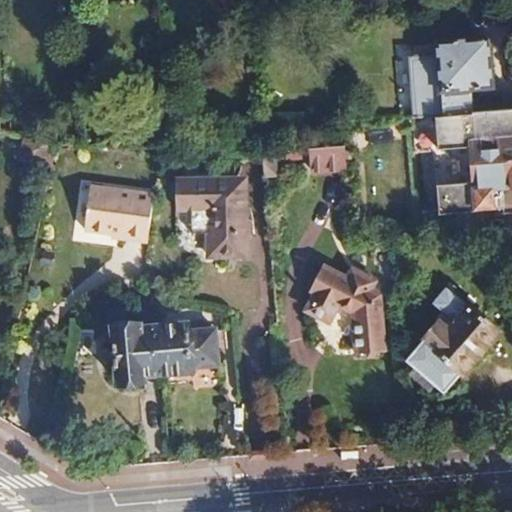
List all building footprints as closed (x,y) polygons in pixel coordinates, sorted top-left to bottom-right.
[(440,58),(410,60),(416,118),(475,113),(473,90),(493,89),(491,63),(495,58),(494,48),(488,42),(439,45),(440,58)] [(511,110),(475,113),(416,118),(419,152),(434,151),(440,215),(479,212),(479,210),(495,208),(495,211),(506,210),(506,216),(511,215),(511,110)] [(57,145),(27,138),(22,160),(52,167),(57,145)] [(346,148),(310,150),(312,172),(347,169),(346,148)] [(275,153),(263,154),(265,179),(275,178),(275,153)] [(155,195),(91,186),(85,230),(124,235),(124,239),(148,242),(155,195)] [(244,193),(224,194),(224,212),(245,211),(244,193)] [(173,224),(190,224),(191,248),(208,248),(209,273),(247,272),(245,211),(224,212),(224,194),(172,195),(173,224)] [(311,282),(320,289),(306,305),(328,324),(342,308),(353,318),(356,357),(386,354),(381,298),(374,292),(381,284),(360,266),(353,274),(333,257),(311,282)] [(437,321),(441,325),(409,362),(446,394),(461,376),(462,378),(501,333),(473,310),(472,312),(448,292),(436,306),(445,313),(437,321)] [(141,325),(114,327),(119,385),(146,382),(146,378),(159,377),(154,329),(142,330),(141,325)] [(189,326),(154,329),(159,377),(193,375),(193,368),(219,366),(216,330),(189,332),(189,326)]
